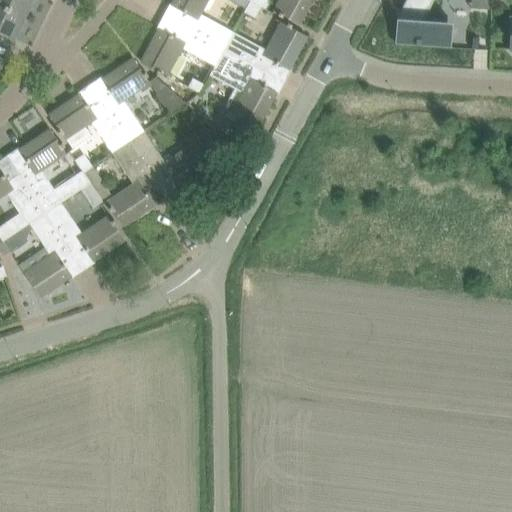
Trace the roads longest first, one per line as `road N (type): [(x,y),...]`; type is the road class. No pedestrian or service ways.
road 1 (unclassified): [(222,511),(215,255)]
road 2 (residential): [(0,350),(146,304),(215,255)]
road 3 (residential): [(215,255),(329,55)]
road 4 (residential): [(329,55),(402,82),(511,87)]
